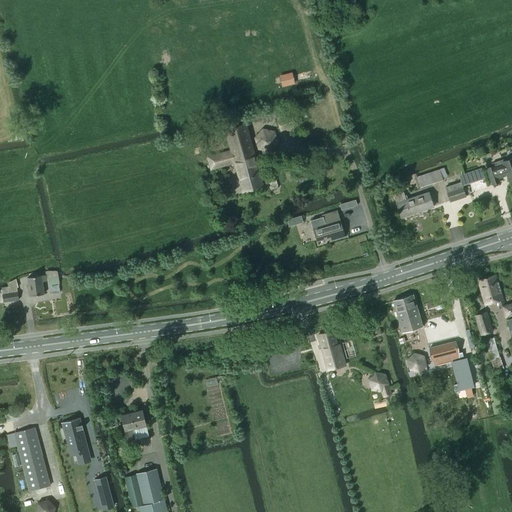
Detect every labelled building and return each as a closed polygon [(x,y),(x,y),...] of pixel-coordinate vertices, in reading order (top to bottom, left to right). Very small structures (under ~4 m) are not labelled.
[(302,122),(298,109),(276,115),(281,129),(290,126),(302,122)] [(207,157),(209,164),(211,169),(234,163),(242,191),(263,185),(246,124),(225,130),(231,150),(207,157)] [(259,150),(270,152),(278,143),(274,131),(262,128),(255,139),(259,150)] [(511,158),(503,162),(502,159),(491,163),(493,167),(487,169),(492,185),(500,182),(499,178),(504,177),(503,175),(504,173),(506,173),(509,182),(511,180),(511,158)] [(463,175),(466,182),(485,175),(483,168),(463,175)] [(431,172),(416,177),(420,188),(435,183),(443,180),(443,178),(440,169),(431,172)] [(266,178),(269,190),(278,188),(275,176),(266,178)] [(463,187),(447,192),(450,201),(465,196),(463,187)] [(401,218),(410,215),(433,207),(428,192),(406,200),(403,191),(393,194),(396,203),(401,218)] [(329,238),(330,241),(345,237),(337,211),(322,215),(325,224),(313,228),(317,242),(329,238)] [(58,283),(57,271),(46,273),(47,275),(27,278),(30,296),(44,294),(42,281),(49,280),(50,284),(58,283)] [(486,305),(503,300),(495,275),(478,280),(486,305)] [(16,280),(13,280),(8,281),(9,286),(9,287),(2,288),(4,302),(18,299),(17,290),(16,287),(17,287),(16,280)] [(402,331),(422,325),(413,295),(393,301),(402,331)] [(486,312),(475,315),(481,334),(492,331),(486,312)] [(328,370),(346,365),(340,344),(338,345),(334,330),(318,335),(328,370)] [(430,348),(434,365),(459,359),(455,341),(430,348)] [(414,352),(407,360),(409,370),(419,373),(427,366),(424,355),(414,352)] [(372,389),(381,391),(383,397),(391,394),(388,384),(385,374),(376,372),(369,380),(372,389)] [(124,423),(129,440),(135,439),(133,428),(146,425),(142,410),(122,415),(124,423)] [(80,417),(61,422),(70,456),(89,451),(88,448),(83,449),(81,440),(85,439),(80,417)] [(35,427),(14,433),(17,445),(18,446),(29,491),(50,485),(35,427)] [(136,474),(143,505),(164,500),(157,469),(136,474)] [(106,476),(94,479),(100,500),(111,497),(106,476)] [(38,503),(35,511),(53,511),(55,507),(48,500),(38,503)] [(139,511),(166,511),(164,500),(138,506),(139,511)]
